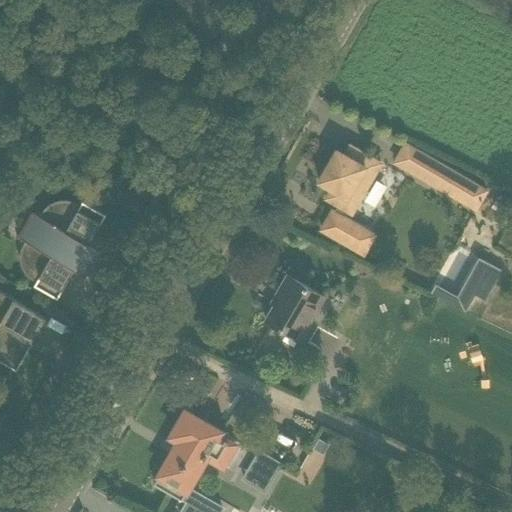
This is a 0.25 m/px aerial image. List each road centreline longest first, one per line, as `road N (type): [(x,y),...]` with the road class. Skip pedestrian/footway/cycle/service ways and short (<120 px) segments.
road 1 (tertiary): [(59,511),(351,0)]
road 2 (track): [(158,340),(511,501)]
